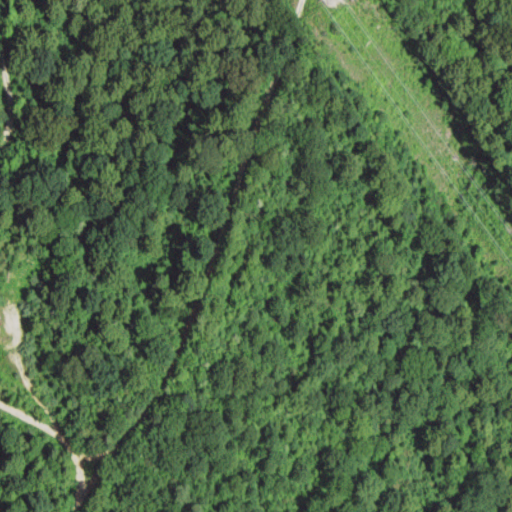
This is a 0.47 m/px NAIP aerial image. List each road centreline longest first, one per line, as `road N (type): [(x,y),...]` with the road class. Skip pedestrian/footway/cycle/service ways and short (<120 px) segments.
road 1 (track): [(0,490),(26,470),(120,445),(157,397),(234,216),(300,0)]
road 2 (track): [(0,109),(0,149),(82,458)]
